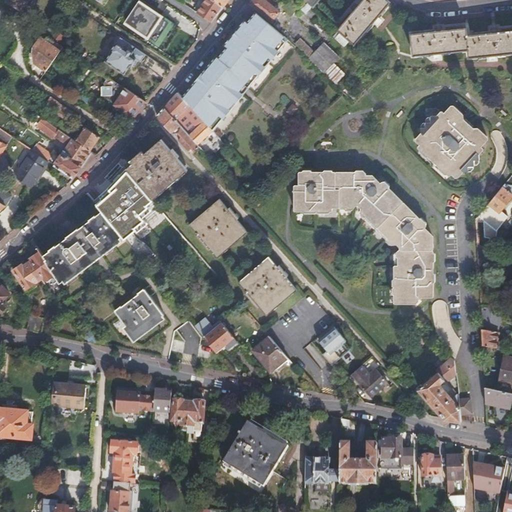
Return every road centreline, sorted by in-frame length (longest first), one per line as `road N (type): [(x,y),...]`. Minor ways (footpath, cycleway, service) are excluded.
road 1 (residential): [(0,334),(511,444)]
road 2 (tertiary): [(180,74),(0,258)]
road 3 (unknown): [(118,144),(26,70),(0,20)]
road 4 (residential): [(180,74),(64,0)]
